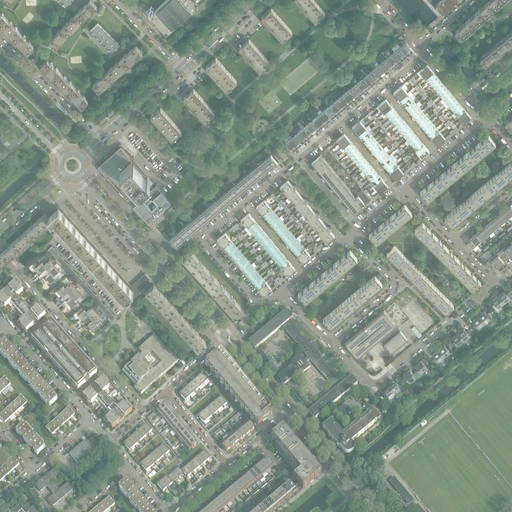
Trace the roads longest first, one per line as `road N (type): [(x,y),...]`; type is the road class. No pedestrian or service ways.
road 1 (residential): [(261,308),(206,236),(427,52)]
road 2 (residential): [(0,249),(143,410)]
road 3 (residential): [(369,386),(495,284)]
road 4 (residential): [(331,342),(396,286),(352,232)]
road 5 (residential): [(99,141),(0,41)]
road 6 (residential): [(373,511),(289,412)]
road 7 (residential): [(90,420),(7,326)]
